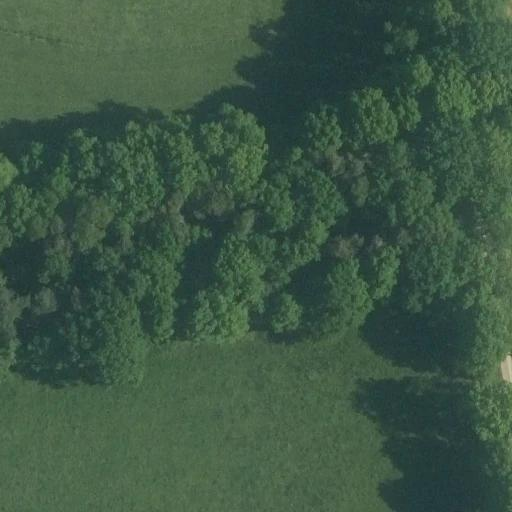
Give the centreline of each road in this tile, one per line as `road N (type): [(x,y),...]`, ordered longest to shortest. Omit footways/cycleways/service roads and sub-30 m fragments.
road 1 (track): [(511,132),(0,210)]
road 2 (track): [(511,413),(465,139),(453,0)]
road 3 (track): [(434,147),(417,0)]
